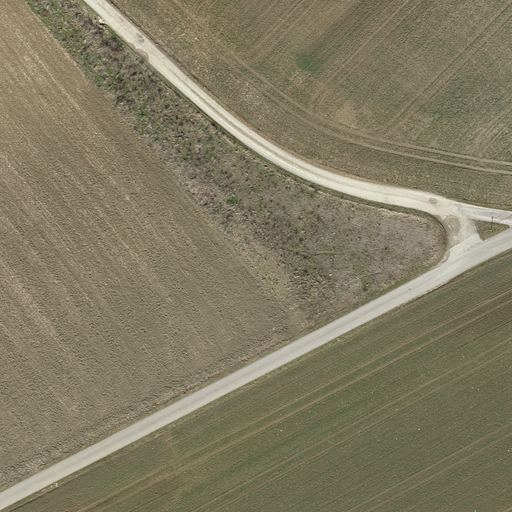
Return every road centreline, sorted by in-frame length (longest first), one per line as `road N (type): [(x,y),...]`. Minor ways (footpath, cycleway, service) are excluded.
road 1 (track): [(511,238),(0,503)]
road 2 (track): [(511,217),(367,190),(300,167),(251,138),(93,0)]
